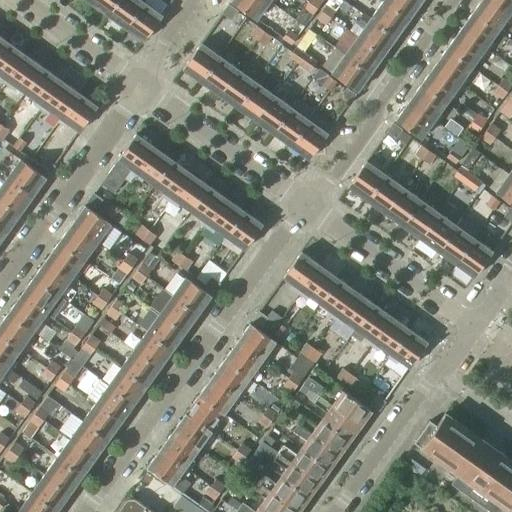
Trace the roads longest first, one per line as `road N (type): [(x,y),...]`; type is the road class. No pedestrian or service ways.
road 1 (residential): [(85,511),(306,209)]
road 2 (residential): [(456,0),(306,209)]
road 3 (residential): [(140,90),(0,285)]
road 4 (residential): [(340,511),(474,328)]
road 5 (residential): [(474,328),(306,209)]
road 6 (residential): [(306,209),(140,90)]
road 7 (residential): [(140,90),(15,0)]
